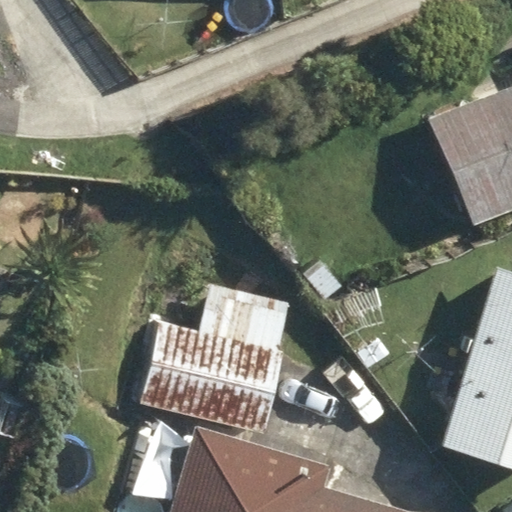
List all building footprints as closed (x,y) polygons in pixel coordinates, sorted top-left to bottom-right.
[(511,91),(434,121),(475,226),(511,211),(511,91)] [(304,278),(327,303),(343,287),(321,262),(304,278)] [(443,447),(511,468),(511,273),(498,269),(443,447)] [(137,405),(265,437),(285,351),(279,350),(290,307),(209,288),(198,334),(156,324),(137,405)] [(407,511),(323,488),(330,468),(261,449),(194,430),(169,511),(407,511)]
